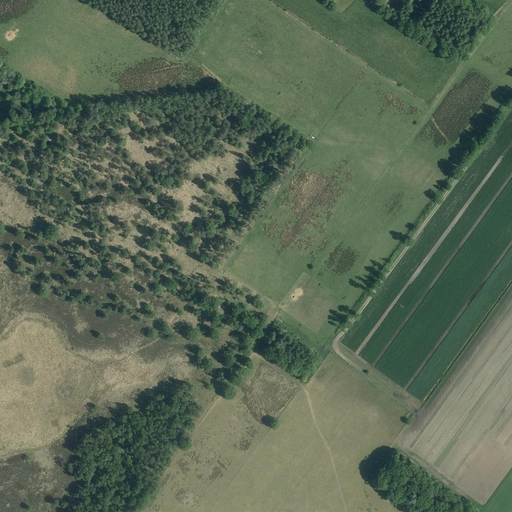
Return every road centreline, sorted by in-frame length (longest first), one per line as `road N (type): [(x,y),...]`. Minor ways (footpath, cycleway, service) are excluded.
road 1 (track): [(511,102),(333,343),(419,413)]
road 2 (track): [(375,473),(511,286)]
road 3 (track): [(383,175),(511,2)]
